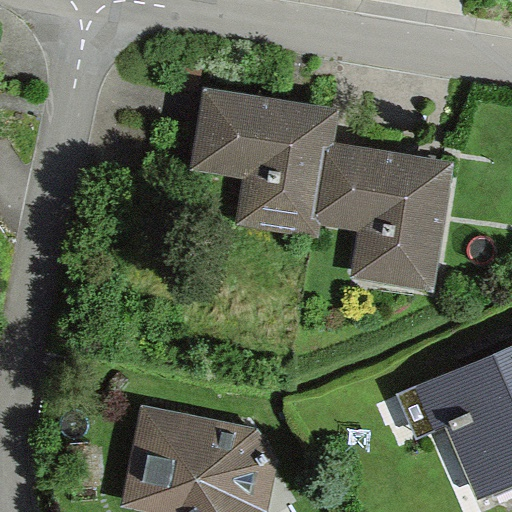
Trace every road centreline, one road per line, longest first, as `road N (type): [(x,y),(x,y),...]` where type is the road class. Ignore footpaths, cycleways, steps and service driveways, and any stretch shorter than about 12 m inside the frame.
road 1 (residential): [(11,511),(8,423),(91,0)]
road 2 (residential): [(511,62),(131,0)]
